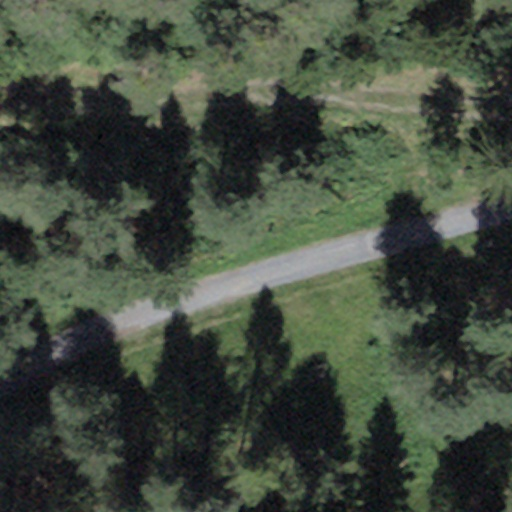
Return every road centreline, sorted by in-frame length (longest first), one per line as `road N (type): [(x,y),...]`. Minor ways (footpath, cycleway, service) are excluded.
road 1 (track): [(511,197),(145,308),(0,389)]
road 2 (track): [(511,102),(279,94),(118,105),(0,99)]
